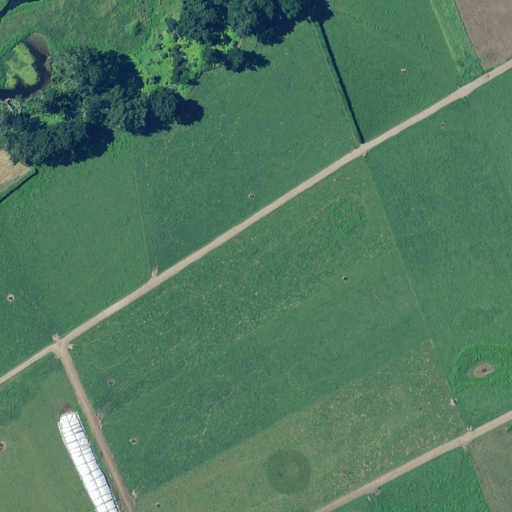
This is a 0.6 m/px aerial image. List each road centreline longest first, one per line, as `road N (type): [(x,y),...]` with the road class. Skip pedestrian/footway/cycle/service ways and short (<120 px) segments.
road 1 (track): [(0,384),(511,54)]
road 2 (track): [(511,409),(319,511)]
